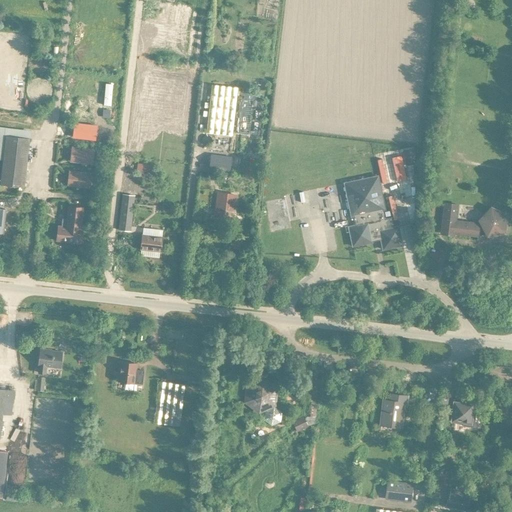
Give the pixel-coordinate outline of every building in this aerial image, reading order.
[(144,129),(182,134),(188,86),(149,82),(144,129)] [(207,137),(233,140),(238,92),(213,89),(207,137)] [(79,128),(78,142),(96,144),(97,130),(79,128)] [(1,188),(25,191),(30,143),(6,140),(1,188)] [(75,166),(93,168),(94,154),(77,152),(75,166)] [(229,174),(231,160),(211,158),(211,160),(210,172),(229,174)] [(74,176),(72,189),(90,192),(92,178),(74,176)] [(381,242),(384,254),(403,250),(399,230),(394,231),(392,222),(385,223),(383,214),(386,213),(379,179),(345,186),(352,220),(354,220),(356,229),(349,231),(353,250),(373,246),(372,244),(381,242)] [(227,222),(233,223),(237,199),(219,197),(218,205),(219,205),(219,208),(217,208),(216,219),(227,220),(227,222)] [(119,234),(130,235),(134,200),(123,198),(119,234)] [(442,236),(480,240),(487,238),(488,239),(505,236),(507,219),(492,212),(480,224),(482,227),(480,228),(456,225),(458,209),(446,207),(442,236)] [(62,231),(59,231),(57,244),(81,247),(83,234),(80,234),(83,216),(70,214),(68,224),(64,223),(63,231),(62,231)] [(141,254),(161,256),(163,241),(143,239),(141,254)] [(39,377),(46,378),(47,371),(61,372),(63,356),(41,354),(39,370),(40,370),(39,377)] [(125,386),(135,387),(138,368),(121,366),(120,381),(126,381),(125,386)] [(260,416),(265,413),(265,414),(264,424),(272,429),(281,426),(282,416),(275,411),(274,409),(275,409),(277,393),(268,392),(269,387),(264,383),(249,390),(247,406),(260,416)] [(155,427),(181,430),(186,389),(160,386),(155,427)] [(302,396),(308,402),(313,397),(304,388),(297,396),(300,399),(302,396)] [(0,393),(0,442),(1,443),(5,407),(13,408),(15,395),(0,393)] [(382,428),(402,431),(404,408),(407,408),(408,401),(395,399),(394,406),(385,405),(382,428)] [(305,420),(316,421),(317,407),(307,406),(305,420)] [(453,425),(472,428),(474,409),(455,406),(453,425)] [(294,426),(298,435),(309,430),(306,423),(299,427),(297,424),(294,426)] [(441,472),(451,474),(452,464),(442,462),(441,472)] [(387,502),(411,505),(413,489),(389,486),(387,502)] [(457,511),(467,511),(468,507),(470,497),(453,494),(451,504),(450,503),(448,510),(457,511)]
